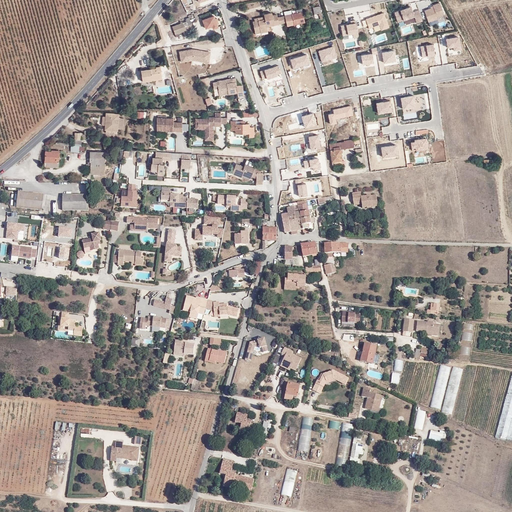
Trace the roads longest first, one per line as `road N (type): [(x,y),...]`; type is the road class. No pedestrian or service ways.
road 1 (residential): [(266,252),(190,511)]
road 2 (secondary): [(0,170),(78,99),(163,0)]
road 3 (residential): [(280,242),(511,245)]
road 4 (residential): [(266,252),(180,285),(71,277)]
road 5 (residential): [(262,116),(429,79)]
road 6 (residential): [(262,116),(280,242)]
road 7 (residential): [(224,0),(262,116)]
